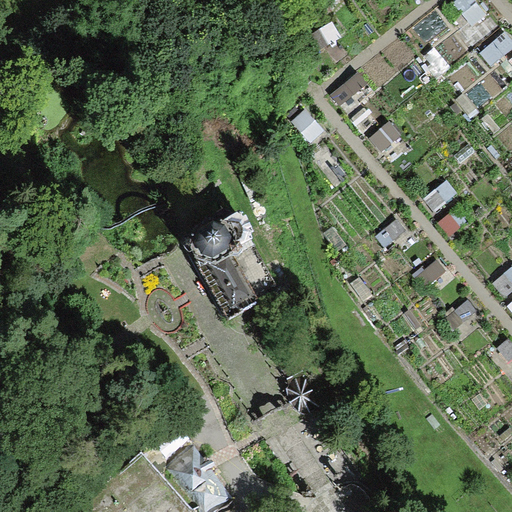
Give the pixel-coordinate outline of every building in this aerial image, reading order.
[(478,0),(459,0),(458,1),(478,25),(491,15),(478,0)] [(482,54),(496,67),(511,49),(511,36),(505,30),(482,54)] [(392,125),(375,139),(385,152),(402,138),(392,125)] [(429,197),(436,209),(459,195),(451,183),(429,197)] [(453,237),(474,220),(462,206),(442,223),(453,237)] [(233,211),(181,234),(220,322),(258,305),(254,296),(277,285),(247,220),(233,211)] [(509,297),(511,294),(511,269),(497,282),(509,297)] [(471,300),(450,315),(459,327),(480,312),(471,300)] [(511,339),(497,350),(508,365),(511,361),(511,339)] [(286,342),(269,351),(286,384),(282,391),(286,404),(296,412),(306,413),(319,406),(286,342)] [(192,446),(164,466),(198,511),(208,511),(229,496),(192,446)] [(189,511),(137,451),(67,511),(189,511)]
